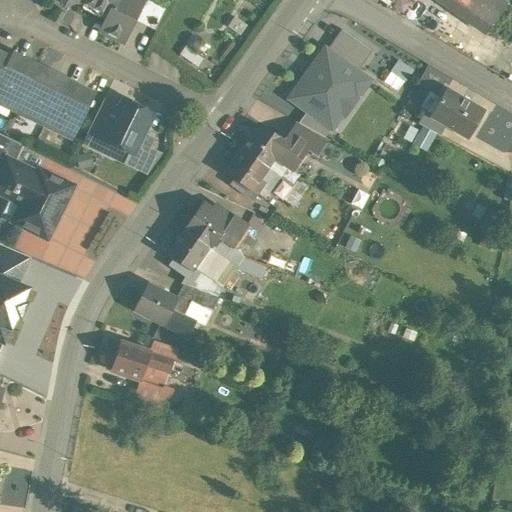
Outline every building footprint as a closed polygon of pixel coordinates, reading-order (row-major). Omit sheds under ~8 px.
[(61,0),(64,7),(77,3),(108,19),(117,0),(61,0)] [(141,0),(117,0),(108,19),(100,32),(123,44),(134,22),(145,2),(141,0)] [(501,0),(437,0),(486,34),(507,4),(501,0)] [(164,12),(145,2),(134,22),(153,32),(164,12)] [(346,33),(374,48),(370,57),(391,69),(384,82),(402,92),(422,57),(354,19),(346,33)] [(371,51),(342,31),(327,52),(356,72),(371,51)] [(368,80),(356,72),(327,52),(324,50),(290,100),(305,111),(330,127),(331,128),(340,115),(343,117),(368,80)] [(0,53),(0,76),(11,54),(11,53),(8,58),(0,53)] [(11,54),(0,76),(0,103),(16,112),(38,67),(11,54)] [(65,80),(38,67),(16,112),(43,125),(65,80)] [(93,94),(65,80),(43,125),(71,138),(93,94)] [(431,115),(430,117),(446,126),(468,139),(484,112),(446,90),(431,115)] [(103,101),(87,132),(104,140),(119,108),(103,101)] [(151,114),(123,101),(119,108),(104,140),(129,153),(131,154),(139,138),(151,114)] [(511,112),(500,108),(492,130),(510,136),(511,129),(511,112)] [(330,127),(305,111),(297,123),(298,124),(322,138),(327,131),(330,127)] [(431,115),(426,112),(418,124),(439,136),(446,126),(430,117),(431,115)] [(322,138),(298,124),(289,138),(301,147),(315,156),(326,140),(322,138)] [(284,144),(258,126),(241,150),(267,168),(267,169),(274,158),(287,167),(301,147),(289,138),(284,144)] [(23,146),(0,134),(0,159),(5,162),(7,159),(15,163),(23,146)] [(156,140),(146,135),(143,141),(139,138),(131,154),(129,153),(124,164),(146,175),(161,155),(150,149),(156,140)] [(267,168),(241,150),(225,174),(234,180),(230,185),(252,201),(264,183),(260,180),(267,169),(267,168)] [(15,163),(7,159),(5,162),(0,172),(0,184),(26,198),(14,223),(47,239),(73,187),(40,171),(38,175),(15,163)] [(302,194),(292,187),(283,200),(292,207),(302,194)] [(214,211),(203,204),(185,231),(208,248),(211,249),(219,238),(233,248),(247,228),(232,217),(217,207),(214,211)] [(208,248),(185,231),(184,231),(166,255),(178,263),(178,271),(185,275),(191,272),(194,269),(193,269),(208,248)] [(0,277),(17,285),(28,258),(0,245),(0,277)] [(211,249),(208,248),(193,269),(194,269),(200,273),(222,287),(236,267),(211,249)] [(287,263),(269,256),(265,266),(282,273),(287,263)] [(261,278),(265,267),(241,258),(237,269),(261,278)] [(222,287),(200,273),(190,287),(209,294),(216,297),(222,287)] [(22,303),(28,289),(17,285),(0,277),(0,342),(4,344),(15,316),(20,317),(25,304),(22,303)] [(176,299),(149,285),(135,312),(163,326),(172,310),(177,299),(176,299)] [(190,287),(183,285),(178,296),(202,308),(203,307),(209,294),(190,287)] [(202,308),(178,296),(176,299),(177,299),(172,310),(195,322),(195,323),(204,327),(212,312),(203,307),(202,308)] [(172,310),(163,326),(187,338),(195,323),(195,322),(172,310)] [(149,352),(121,343),(112,372),(140,381),(145,367),(149,353),(149,352)] [(173,361),(149,353),(145,367),(168,375),(173,361)]
